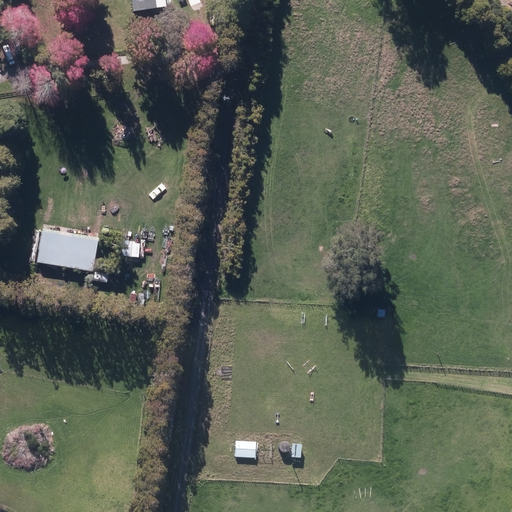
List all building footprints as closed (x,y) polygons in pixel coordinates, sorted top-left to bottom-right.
[(164,0),(130,0),(133,12),(165,8),(164,0)] [(44,225),(38,261),(94,270),(100,235),(44,225)] [(133,240),(121,240),(121,258),(133,258),(133,240)] [(235,439),(234,457),(256,457),(256,440),(235,439)] [(302,444),(291,444),(291,459),(302,459),(302,444)]
